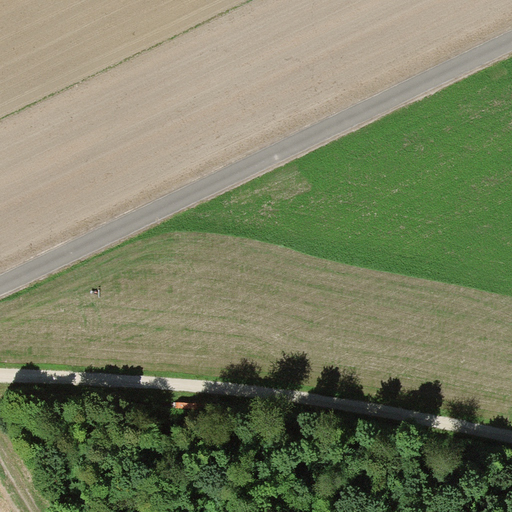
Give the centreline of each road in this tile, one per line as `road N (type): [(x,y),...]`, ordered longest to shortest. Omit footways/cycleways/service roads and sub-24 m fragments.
road 1 (unclassified): [(511,39),(0,285)]
road 2 (track): [(0,375),(412,411),(511,435)]
